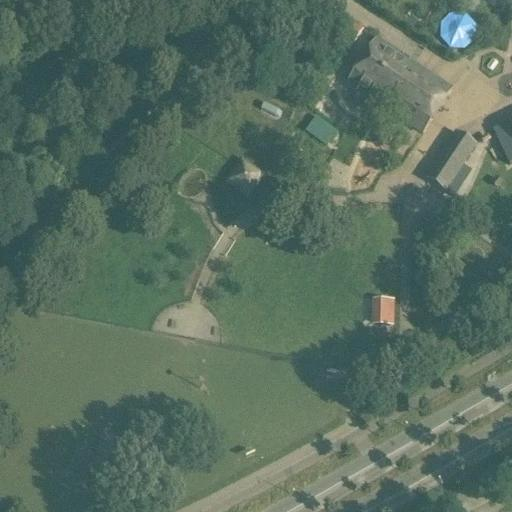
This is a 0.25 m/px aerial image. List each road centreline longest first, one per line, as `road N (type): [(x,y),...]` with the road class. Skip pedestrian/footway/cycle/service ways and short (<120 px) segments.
road 1 (tertiary): [(511,387),(293,511)]
road 2 (tertiary): [(368,511),(511,430)]
